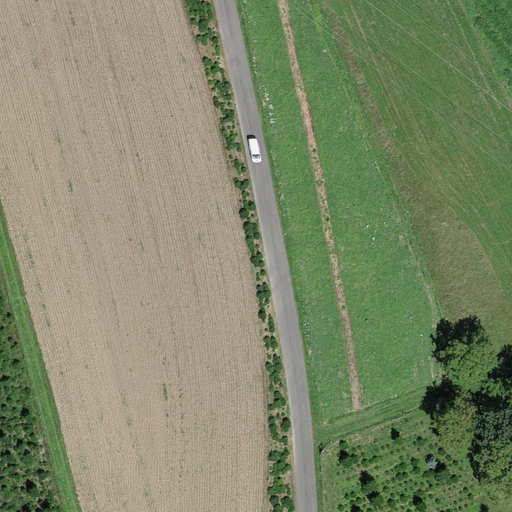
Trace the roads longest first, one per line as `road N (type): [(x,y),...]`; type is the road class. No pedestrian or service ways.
road 1 (residential): [(306,511),(291,332),(224,0)]
road 2 (track): [(306,452),(439,402),(487,400),(511,421)]
